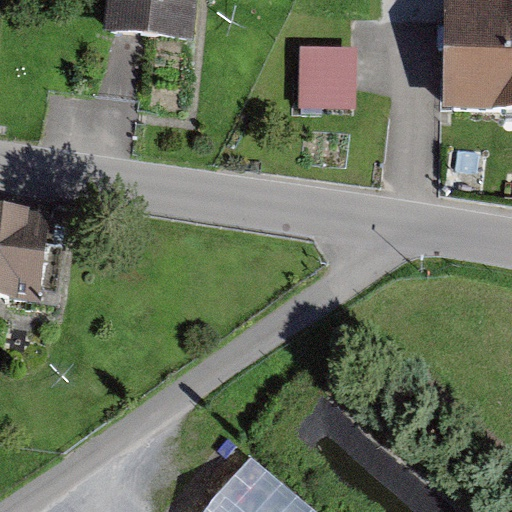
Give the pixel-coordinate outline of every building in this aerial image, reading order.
[(207,0),(116,0),(114,29),(205,38),(207,0)] [(511,7),(461,7),(460,121),(511,121),(511,7)] [(361,54),(318,51),(314,108),(357,111),(361,54)] [(70,227),(0,214),(0,298),(56,308),(70,227)] [(322,511),(256,454),(205,511),(322,511)]
